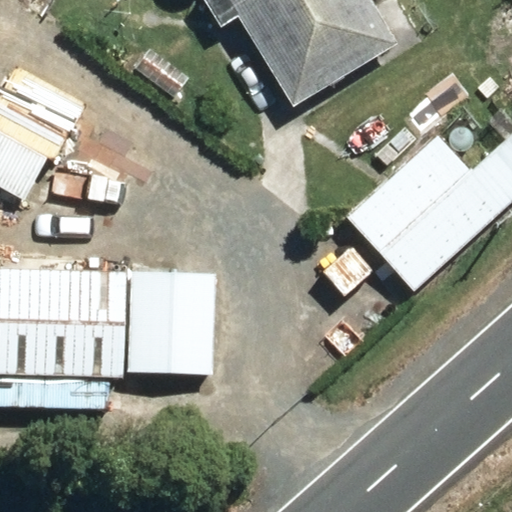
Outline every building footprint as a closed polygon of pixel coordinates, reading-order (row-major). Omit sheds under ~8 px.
[(230,0),(295,106),(400,42),(374,0),(230,0)] [(154,41),(128,67),(172,112),(199,85),(154,41)] [(74,49),(57,72),(116,116),(133,93),(74,49)] [(0,169),(26,132),(0,114),(0,169)] [(350,218),(416,289),(511,201),(511,135),(475,169),(442,133),(350,218)] [(0,265),(0,372),(125,376),(128,270),(0,265)] [(217,273),(135,272),(133,371),(216,372),(217,273)]
